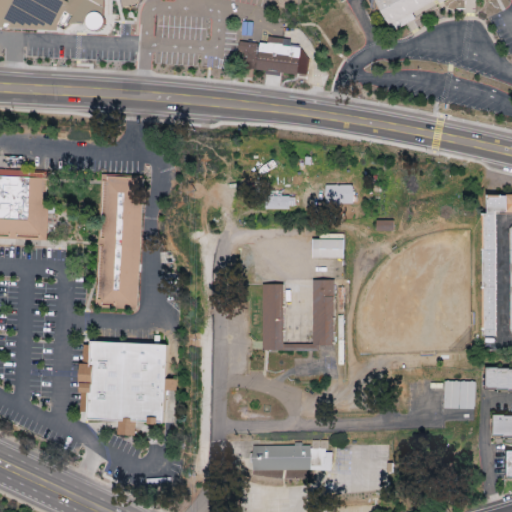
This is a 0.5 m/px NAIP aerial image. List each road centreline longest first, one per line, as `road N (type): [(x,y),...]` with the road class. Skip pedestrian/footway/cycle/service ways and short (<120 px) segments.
road 1 (secondary): [(0,89),(219,106),(511,156)]
road 2 (residential): [(200,511),(219,473),(216,197)]
